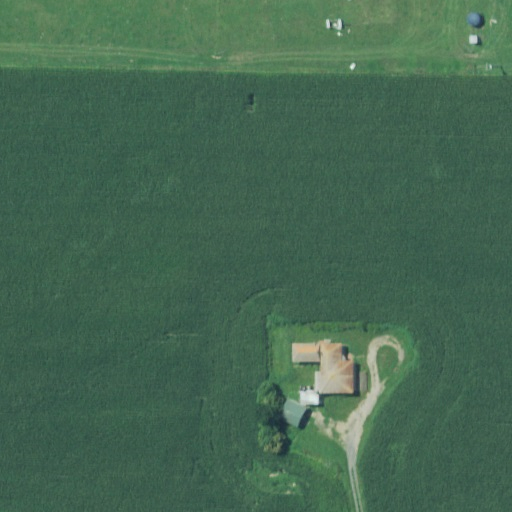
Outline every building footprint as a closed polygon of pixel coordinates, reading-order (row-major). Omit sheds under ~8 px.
[(346,20),(331,21),(332,30),(347,29),(346,20)] [(323,395),(327,395),(327,394),(360,394),(360,362),(352,362),(352,344),(300,345),(300,363),(329,363),(329,372),(324,372),(324,391),(323,395)] [(288,346),(277,346),(277,363),(287,363),(288,346)] [(323,395),(324,391),(306,390),(305,406),(327,406),(327,395),(323,395)] [(305,406),(295,401),(286,419),(304,427),(313,409),(305,406)]
